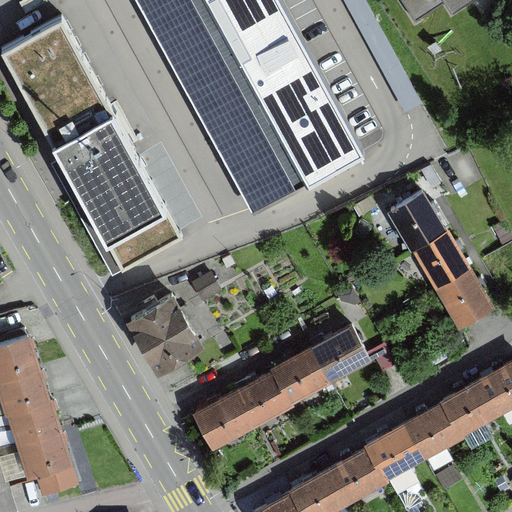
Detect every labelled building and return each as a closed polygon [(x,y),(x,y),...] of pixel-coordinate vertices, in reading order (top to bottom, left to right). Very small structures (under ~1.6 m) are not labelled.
[(368,142),(290,0),(145,0),(262,212),(373,152),(368,142)] [(352,0),(413,111),(429,103),(372,0),(352,0)] [(511,0),(402,0),(417,21),(446,3),(455,16),(480,0),(511,0)] [(185,234),(63,11),(1,44),(123,268),(185,234)] [(423,190),(388,212),(457,326),(493,305),(423,190)] [(196,274),(202,296),(223,290),(217,268),(196,274)] [(169,291),(122,319),(156,372),(202,343),(169,291)] [(352,319),(312,342),(332,379),(373,357),(372,355),(365,342),(352,319)] [(0,334),(0,371),(42,359),(31,325),(0,334)] [(294,399),(332,379),(312,342),(271,364),(272,366),(282,384),(285,382),(294,399)] [(511,355),(481,373),(501,410),(511,404),(511,355)] [(52,389),(42,359),(0,371),(0,385),(7,407),(8,407),(31,400),(29,396),(52,389)] [(272,366),(234,387),(255,424),(296,401),(294,399),(285,382),(282,384),(272,366)] [(465,430),(501,410),(481,373),(440,396),(441,398),(451,416),(456,413),(465,430)] [(214,446),(255,424),(234,387),(193,409),(214,446)] [(8,407),(18,437),(64,422),(53,389),(52,389),(29,396),(31,400),(8,407)] [(441,398),(405,418),(426,455),(467,432),(465,430),(456,413),(451,416),(441,398)] [(389,475),(426,455),(405,418),(365,441),(366,443),(376,460),(380,458),(389,475)] [(13,421),(0,425),(0,447),(10,477),(28,471),(13,421)] [(75,455),(64,422),(18,437),(28,470),(36,467),(73,456),(75,455)] [(366,443),(329,463),(350,500),(390,477),(389,475),(380,458),(376,460),(366,443)] [(73,456),(36,467),(44,491),(80,479),(73,456)] [(0,460),(0,490),(8,488),(0,460)] [(308,511),(327,511),(350,500),(329,463),(289,485),(290,487),(300,505),(304,503),(308,511)] [(308,511),(304,503),(300,505),(290,487),(252,509),(253,511),(308,511)]
